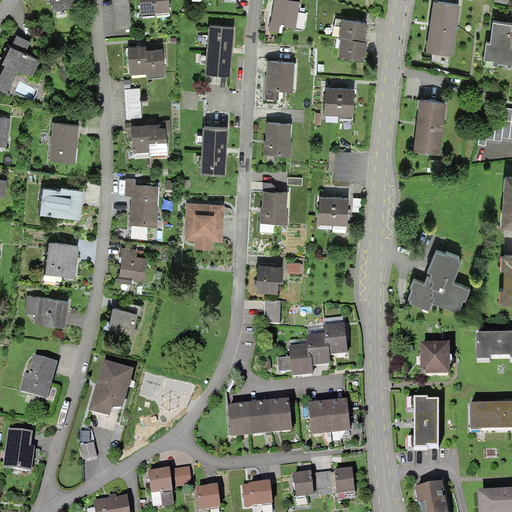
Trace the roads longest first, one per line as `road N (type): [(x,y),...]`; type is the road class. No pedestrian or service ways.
road 1 (residential): [(256,0),(226,360),(174,436),(41,504)]
road 2 (tertiary): [(403,0),(375,277),(374,383),(391,511)]
road 3 (residential): [(41,504),(84,349),(106,215),(93,0)]
